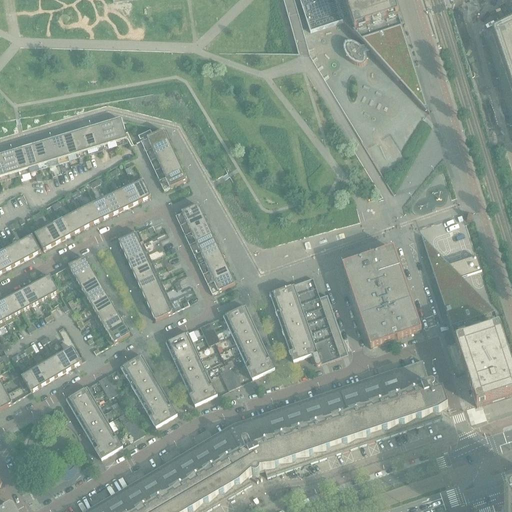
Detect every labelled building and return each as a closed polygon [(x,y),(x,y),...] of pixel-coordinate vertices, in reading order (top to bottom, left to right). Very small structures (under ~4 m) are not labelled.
[(310,58),(293,0),(282,0),(298,56),(299,58),(310,58)] [(299,0),(310,32),(310,34),(343,23),(345,26),(353,34),(365,47),(362,49),(361,49),(358,46),(356,45),(352,43),(351,43),(350,43),(348,43),(347,43),(346,44),(345,45),(344,47),(343,48),(343,49),(343,50),(343,52),(344,54),(346,58),(347,59),(349,62),(351,63),(353,65),(355,66),(357,67),(359,67),(361,67),(363,67),(364,66),(365,65),(366,63),(367,61),(366,59),(366,58),(365,55),(368,54),(371,54),(395,79),(397,81),(399,83),(414,69),(391,0),(299,0)] [(511,25),(492,36),(511,94),(511,25)] [(420,88),(411,96),(429,115),(420,88)] [(127,141),(121,122),(111,125),(116,144),(127,141)] [(116,144),(111,125),(101,128),(107,147),(116,144)] [(107,147),(101,128),(91,131),(97,150),(107,147)] [(97,150),(91,131),(81,134),(87,153),(97,150)] [(164,132),(150,139),(155,149),(168,143),(164,132)] [(87,153),(81,134),(72,137),(77,156),(87,153)] [(77,156),(72,137),(62,139),(68,159),(71,168),(75,167),(72,157),(77,156)] [(68,159),(62,139),(52,142),(58,162),(68,159)] [(58,162),(52,142),(42,146),(48,165),(58,162)] [(173,153),(168,143),(155,149),(159,159),(173,153)] [(48,165),(42,146),(32,148),(38,168),(48,165)] [(38,168),(32,148),(22,151),(28,171),(38,168)] [(28,171),(22,151),(13,154),(18,174),(28,171)] [(178,162),(173,153),(159,159),(164,169),(178,162)] [(18,174),(13,154),(3,157),(9,177),(18,174)] [(0,179),(9,177),(3,157),(0,158),(0,179)] [(182,172),(178,162),(164,169),(168,179),(182,172)] [(187,183),(182,172),(168,179),(173,189),(187,183)] [(142,180),(131,184),(141,204),(151,199),(142,180)] [(131,184),(122,189),(131,209),(141,204),(131,184)] [(122,189),(112,194),(121,213),(131,209),(122,189)] [(112,194),(102,198),(111,218),(121,213),(112,194)] [(102,198),(92,203),(101,222),(111,218),(102,198)] [(92,203),(82,207),(92,227),(101,222),(92,203)] [(82,207),(81,208),(83,211),(74,216),(82,232),(92,227),(82,207)] [(198,207),(184,213),(189,223),(203,217),(198,207)] [(74,216),(64,221),(73,237),(82,232),(74,216)] [(208,227),(203,217),(189,223),(194,233),(208,227)] [(64,221),(54,226),(63,242),(71,238),(73,237),(64,221)] [(54,226),(45,231),(53,247),(63,242),(54,226)] [(212,237),(208,227),(194,233),(198,243),(212,237)] [(45,231),(35,237),(43,253),(53,247),(45,231)] [(138,234),(119,243),(123,254),(143,245),(138,234)] [(511,396),(511,369),(494,316),(461,280),(481,273),(476,258),(449,267),(421,236),(476,408),(511,396)] [(217,246),(212,237),(198,243),(203,253),(217,246)] [(32,238),(23,243),(31,259),(41,254),(32,238)] [(23,243),(14,248),(22,264),(31,259),(23,243)] [(143,245),(123,254),(128,264),(148,255),(143,245)] [(221,256),(217,246),(203,253),(207,263),(221,256)] [(14,248),(5,253),(13,269),(22,264),(14,248)] [(421,333),(393,250),(342,268),(370,350),(421,333)] [(5,253),(0,255),(0,265),(4,273),(13,269),(5,253)] [(148,255),(128,264),(133,274),(152,264),(148,255)] [(226,266),(221,256),(207,263),(212,272),(226,266)] [(91,270),(85,260),(65,270),(72,281),(91,270)] [(152,264),(133,274),(137,283),(157,274),(152,264)] [(230,276),(226,266),(212,272),(217,282),(230,276)] [(96,280),(96,279),(91,270),(72,281),(77,291),(96,280)] [(157,274),(137,283),(142,293),(161,284),(157,274)] [(235,286),(230,276),(217,282),(221,293),(235,286)] [(55,287),(50,278),(41,283),(49,299),(59,294),(57,290),(55,287)] [(102,290),(97,281),(81,290),(86,299),(87,299),(102,290)] [(348,358),(327,297),(320,300),(316,290),(313,281),(269,296),(293,364),(312,358),(315,366),(316,367),(317,368),(319,368),(348,358)] [(41,283),(32,288),(40,304),(49,299),(41,283)] [(161,284),(142,293),(146,303),(166,294),(161,284)] [(32,288),(23,293),(31,309),(40,304),(32,288)] [(89,309),(107,298),(102,290),(87,299),(91,307),(88,309),(89,309)] [(23,293),(14,298),(22,314),(31,309),(23,293)] [(166,294),(146,303),(151,313),(170,304),(166,294)] [(14,298),(5,303),(15,322),(15,321),(14,318),(22,314),(14,298)] [(94,319),(113,308),(107,298),(89,309),(94,319)] [(5,303),(0,305),(0,315),(6,327),(15,322),(5,303)] [(170,304),(151,313),(156,323),(175,314),(170,304)] [(118,317),(118,316),(113,308),(94,319),(99,328),(118,317)] [(275,372),(263,346),(245,308),(223,318),(252,382),(275,372)] [(124,326),(119,318),(118,317),(99,328),(105,337),(124,326)] [(220,343),(215,334),(211,324),(200,329),(209,348),(220,343)] [(130,337),(124,326),(105,337),(111,348),(130,337)] [(217,398),(205,372),(188,335),(166,345),(195,409),(217,398)] [(73,349),(64,354),(73,370),(85,363),(82,358),(79,360),(73,349)] [(64,354),(55,359),(65,375),(73,370),(64,354)] [(177,418),(163,393),(145,363),(142,357),(121,370),(156,430),(177,418)] [(55,359),(47,364),(56,380),(65,375),(55,359)] [(267,480),(416,430),(441,421),(441,422),(442,420),(441,420),(440,415),(448,410),(442,394),(434,397),(422,363),(234,427),(213,439),(208,431),(192,440),(197,449),(182,458),(177,449),(161,459),(166,467),(146,479),(141,470),(125,480),(129,488),(109,500),(105,492),(88,501),(93,510),(89,511),(209,511),(252,487),(248,480),(255,474),(265,473),(267,480)] [(47,364),(39,369),(48,385),(56,380),(47,364)] [(39,369),(31,374),(40,389),(48,385),(39,369)] [(241,387),(234,371),(233,369),(220,375),(229,393),(241,387)] [(25,385),(27,389),(31,395),(40,389),(31,374),(22,379),(23,382),(25,385)] [(120,395),(115,386),(109,377),(99,383),(109,401),(120,395)] [(123,450),(108,425),(87,390),(66,402),(102,462),(123,450)] [(7,395),(0,399),(0,412),(12,406),(7,395)] [(145,437),(136,421),(135,420),(124,427),(133,444),(145,437)]
